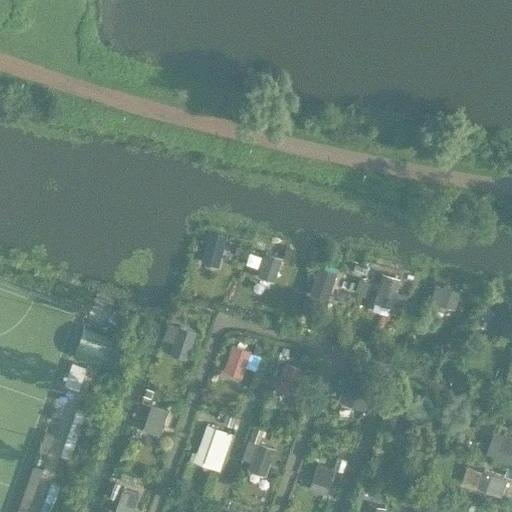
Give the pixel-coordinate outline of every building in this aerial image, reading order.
[(219,266),(227,238),(210,233),(202,261),(219,266)] [(236,242),(233,249),(240,251),(242,244),(236,242)] [(274,280),(282,257),(265,251),(257,274),(274,280)] [(328,297),(337,269),(318,263),(310,292),(328,297)] [(390,306),(398,278),(382,273),(373,301),(390,306)] [(454,308),(459,291),(435,283),(430,301),(454,308)] [(508,334),(511,321),(511,305),(501,301),(491,328),(508,334)] [(190,352),(197,332),(180,326),(173,347),(190,352)] [(241,376),(250,350),(234,345),(225,370),(241,376)] [(293,394),(302,367),(285,362),(276,389),(293,394)] [(366,409),(372,392),(366,390),(346,383),(340,401),(366,409)] [(159,437),(168,410),(153,404),(143,431),(159,437)] [(400,412),(395,428),(411,434),(416,418),(400,412)] [(214,456),(223,429),(206,423),(197,451),(214,456)] [(491,448),(511,455),(511,435),(497,430),(491,448)] [(265,475),(275,448),(258,442),(248,469),(265,475)] [(325,493),(333,468),(317,463),(309,488),(325,493)] [(500,496),(506,478),(484,470),(478,487),(500,496)] [(124,488),(118,504),(135,510),(140,494),(124,488)] [(368,502),(364,511),(381,511),(383,507),(368,502)]
